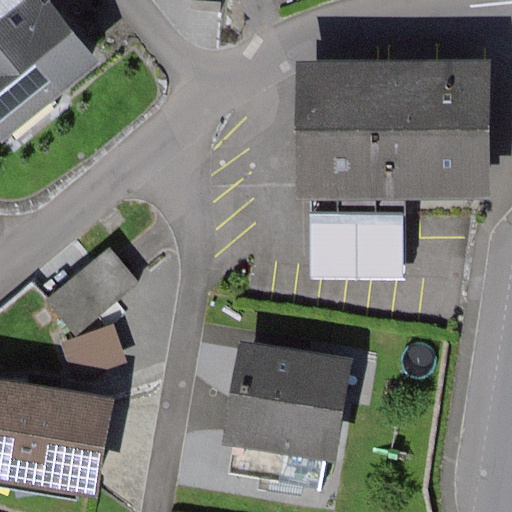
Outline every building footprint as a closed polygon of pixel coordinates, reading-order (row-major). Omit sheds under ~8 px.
[(30,0),(0,0),(0,120),(5,126),(85,65),(34,4),(30,0)] [(393,75),(310,76),(312,188),(433,186),(483,186),(481,70),(399,71),(399,75),(393,75)] [(113,250),(49,300),(75,333),(138,283),(113,250)] [(114,326),(66,343),(78,378),(127,360),(114,326)] [(296,360),(248,352),(227,474),(323,490),(343,368),(296,360)] [(44,394),(0,386),(0,467),(95,483),(108,405),(44,394)]
